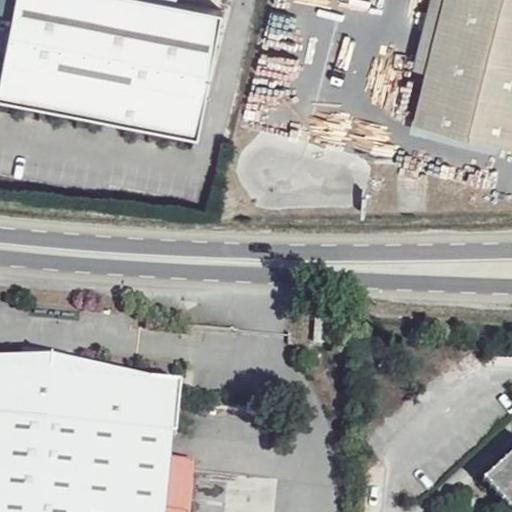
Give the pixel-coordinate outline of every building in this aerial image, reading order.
[(16,0),(0,84),(0,108),(195,141),(222,14),(177,6),(177,0),(16,0)] [(511,0),(449,0),(420,129),(511,151),(511,0)] [(165,511),(171,465),(172,441),(178,442),(184,388),(0,369),(0,511),(165,511)] [(511,511),(511,454),(481,481),(508,511),(511,511)] [(190,511),(195,467),(171,465),(165,511),(190,511)]
